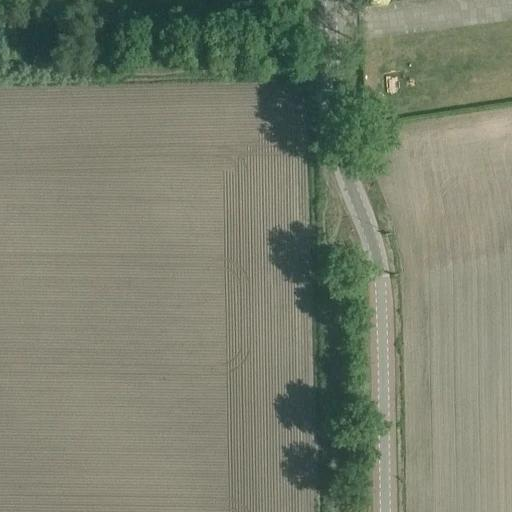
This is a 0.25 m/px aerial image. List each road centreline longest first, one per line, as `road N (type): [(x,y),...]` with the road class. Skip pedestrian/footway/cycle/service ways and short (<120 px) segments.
road 1 (tertiary): [(382,272),(331,116),(324,0)]
road 2 (tertiary): [(382,272),(385,511)]
